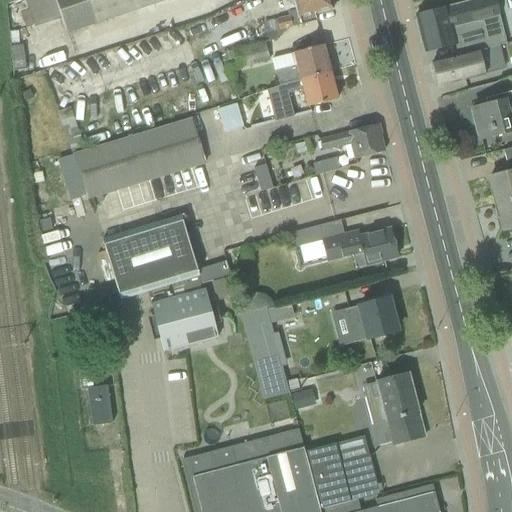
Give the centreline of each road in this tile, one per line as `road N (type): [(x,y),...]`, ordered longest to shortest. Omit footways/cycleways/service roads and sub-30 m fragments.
road 1 (tertiary): [(508,499),(378,0)]
road 2 (unknown): [(173,511),(135,321)]
road 3 (unknown): [(279,212),(406,185)]
